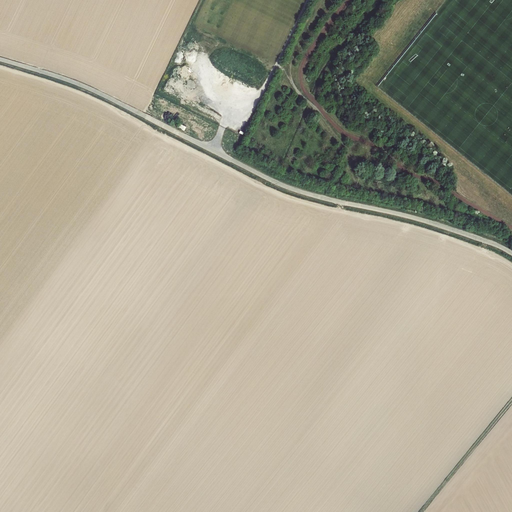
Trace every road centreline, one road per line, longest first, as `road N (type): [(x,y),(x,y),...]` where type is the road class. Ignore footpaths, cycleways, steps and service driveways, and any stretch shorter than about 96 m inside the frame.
road 1 (unclassified): [(511,253),(412,217),(283,186),(102,94),(0,59)]
road 2 (track): [(511,228),(350,136),(303,87),(304,58),(351,0)]
road 3 (track): [(511,401),(421,511)]
